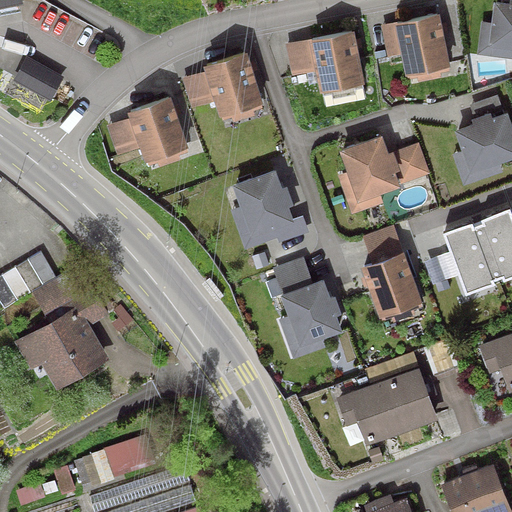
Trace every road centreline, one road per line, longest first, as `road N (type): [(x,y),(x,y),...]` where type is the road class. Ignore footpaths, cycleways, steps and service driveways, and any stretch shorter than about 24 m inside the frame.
road 1 (secondary): [(302,511),(262,429),(198,329),(119,236),(40,165)]
road 2 (residential): [(357,0),(211,27),(156,51),(115,79),(40,165)]
